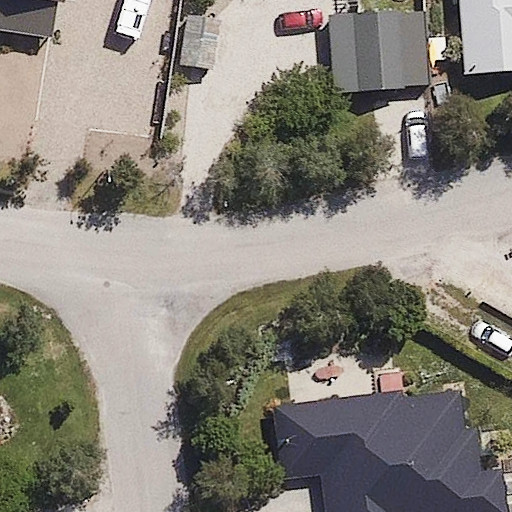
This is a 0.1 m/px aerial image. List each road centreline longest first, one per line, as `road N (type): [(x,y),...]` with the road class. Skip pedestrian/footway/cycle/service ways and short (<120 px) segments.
road 1 (residential): [(111,261),(415,223),(511,196)]
road 2 (residential): [(111,261),(145,511)]
